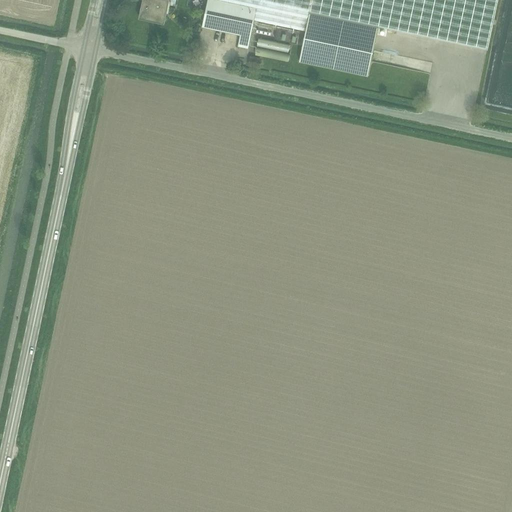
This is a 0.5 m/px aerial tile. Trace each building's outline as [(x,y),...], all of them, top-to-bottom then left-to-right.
[(143,0),(141,13),(158,16),(157,21),(165,23),(166,18),(169,2),(172,2),(172,0),(143,0)] [(299,61),(303,62),(368,76),(371,62),(374,51),(379,26),(487,49),(497,0),(207,0),(202,26),(240,35),(238,46),(249,48),(256,19),(306,30),(299,61)] [(259,25),(258,32),(272,35),(274,26),(269,25),(269,27),(259,25)] [(275,39),(297,44),(300,31),(278,26),(275,39)] [(259,39),(257,47),(289,53),(291,45),(259,39)] [(290,54),(257,47),(256,55),(289,62),(290,54)] [(260,68),(262,59),(251,57),(249,66),(260,68)]
